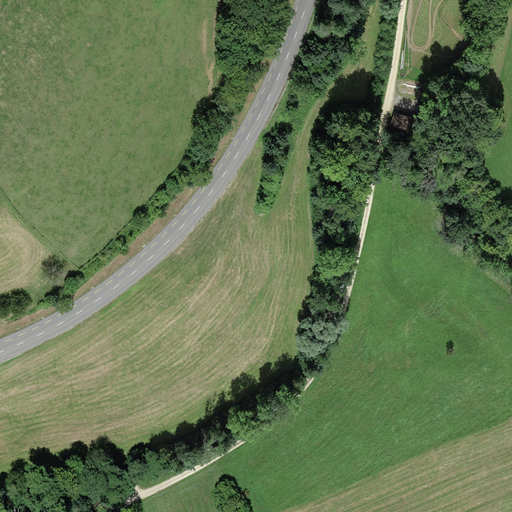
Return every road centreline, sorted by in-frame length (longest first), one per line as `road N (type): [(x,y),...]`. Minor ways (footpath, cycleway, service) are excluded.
road 1 (track): [(118,462),(133,498),(183,477),(259,429),(325,357),(349,288),(402,0)]
road 2 (secondary): [(304,0),(249,133),(210,194),(150,260),(91,306),(0,351)]
